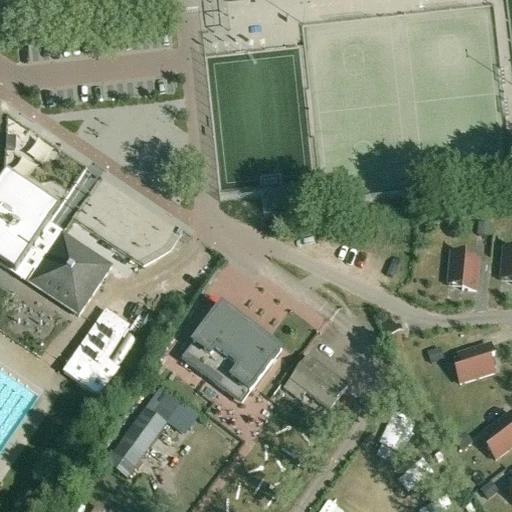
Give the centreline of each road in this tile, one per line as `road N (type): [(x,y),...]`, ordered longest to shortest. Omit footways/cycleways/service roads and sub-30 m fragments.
road 1 (residential): [(298,511),(363,417),(370,369),(331,311),(243,251)]
road 2 (residential): [(243,251),(272,247),(415,321),(511,317)]
road 3 (residential): [(243,251),(213,233),(186,0)]
